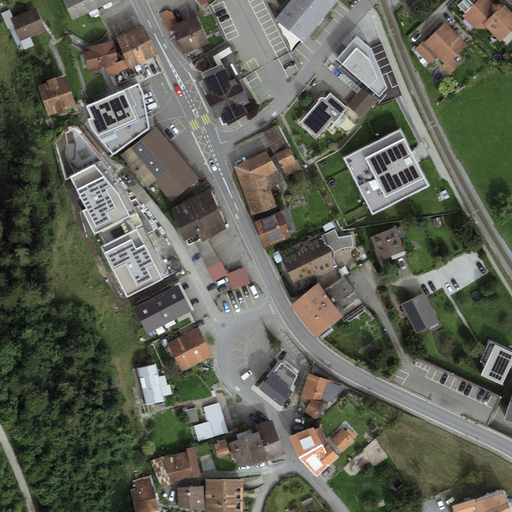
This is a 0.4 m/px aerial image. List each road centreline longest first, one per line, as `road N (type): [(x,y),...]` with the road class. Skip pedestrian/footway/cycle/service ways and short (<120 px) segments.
road 1 (primary): [(278,302),(338,366),(511,449)]
road 2 (residential): [(209,149),(267,119),(370,0)]
road 3 (residential): [(278,302),(241,318),(224,357),(241,388),(276,418),(297,462)]
road 4 (primary): [(209,149),(278,302)]
road 5 (primary): [(138,0),(209,149)]
